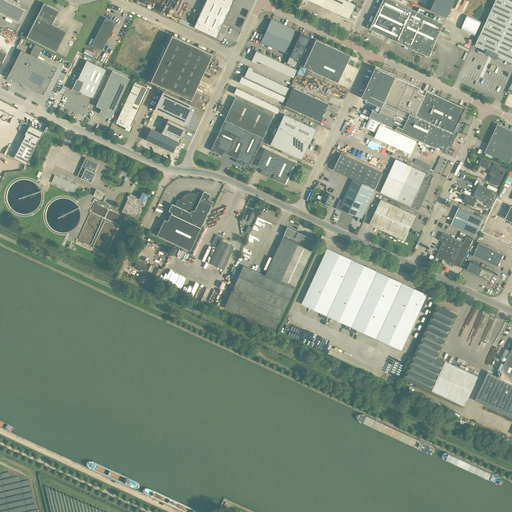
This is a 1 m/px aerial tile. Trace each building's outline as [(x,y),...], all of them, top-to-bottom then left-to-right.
[(26,10),(23,8),(12,3),(13,2),(13,0),(0,0),(0,13),(19,24),(26,10)] [(205,0),(193,27),(222,40),(228,26),(222,24),(233,0),(205,0)] [(355,5),(344,0),(307,0),(349,19),(355,5)] [(434,14),(432,18),(429,16),(430,13),(420,8),(418,12),(392,0),(382,0),(378,10),(376,15),(370,29),(406,46),(411,48),(411,50),(413,49),(424,55),(425,56),(427,56),(429,57),(430,55),(432,54),(431,52),(434,45),(444,23),(440,21),(441,18),(434,14)] [(418,0),(432,6),(430,11),(446,18),(454,0),(418,0)] [(455,7),(466,13),(471,2),(466,0),(463,0),(461,4),(458,3),(455,7)] [(495,0),(474,45),(511,62),(511,0),(510,0),(495,0)] [(44,3),(26,37),(55,52),(66,31),(52,23),(59,11),(44,3)] [(481,21),(467,15),(461,29),(475,35),(481,21)] [(102,50),(112,31),(116,23),(105,18),(91,44),(102,50)] [(267,27),(268,27),(261,42),(285,53),(295,30),(276,21),(271,19),(267,27)] [(141,33),(135,46),(158,56),(168,34),(141,21),(137,30),(141,33)] [(310,37),(307,36),(300,32),(286,63),(296,68),(310,37)] [(190,100),(199,81),(210,57),(212,54),(172,35),(150,81),(190,100)] [(315,39),(315,41),(303,67),(337,83),(350,55),(315,39)] [(21,50),(7,77),(43,95),(57,68),(37,58),(41,48),(35,45),(30,55),(21,50)] [(135,46),(132,54),(154,64),(158,56),(135,46)] [(85,48),(83,53),(94,57),(96,53),(85,48)] [(257,61),(261,63),(265,55),(256,51),(251,61),(256,63),(257,61)] [(132,54),(128,61),(151,72),(154,64),(132,54)] [(261,63),(266,65),(270,57),(265,55),(261,63)] [(86,60),(103,68),(105,64),(88,56),(86,60)] [(266,65),(270,67),(274,59),(270,57),(266,65)] [(270,67),(275,69),(279,61),(274,59),(270,67)] [(78,92),(79,91),(93,98),(106,70),(86,61),(78,79),(76,79),(72,89),(78,92)] [(128,61),(125,69),(147,79),(151,72),(128,61)] [(275,69),(279,71),(283,64),(279,61),(275,69)] [(279,71),(284,74),(288,66),(283,64),(279,71)] [(284,74),(289,76),(292,68),(288,66),(284,74)] [(253,81),(256,73),(252,71),(253,69),(249,67),(244,77),(253,81)] [(363,95),(362,98),(376,104),(370,117),(377,120),(377,121),(370,118),(365,127),(375,132),(380,122),(379,122),(379,121),(382,123),(381,124),(375,137),(411,153),(417,141),(384,126),(385,124),(391,127),(392,127),(416,138),(428,144),(437,148),(442,150),(445,151),(448,144),(451,145),(451,146),(452,146),(457,134),(456,134),(458,132),(462,124),(463,123),(459,122),(465,108),(464,108),(457,105),(451,102),(445,99),(440,97),(427,90),(425,95),(419,92),(421,88),(396,76),(396,77),(376,67),(374,70),(374,72),(363,95)] [(293,78),(297,70),(292,68),(289,76),(293,78)] [(101,108),(99,113),(111,118),(129,79),(112,70),(96,106),(101,108)] [(253,81),(257,83),(261,75),(256,73),(253,81)] [(257,83),(262,85),(266,77),(261,75),(257,83)] [(241,77),(239,82),(250,87),(252,82),(241,77)] [(262,85),(266,87),(270,79),(266,77),(262,85)] [(115,123),(123,126),(125,127),(124,129),(130,132),(133,126),(131,125),(148,88),(135,82),(116,122),(115,122),(115,123)] [(252,82),(250,87),(255,90),(258,84),(252,82)] [(258,84),(255,90),(261,92),(263,87),(258,84)] [(263,87),(261,92),(266,95),(269,89),(263,87)] [(236,88),(233,93),(244,98),(247,93),(236,88)] [(319,122),(325,109),(328,104),(293,88),(285,106),(319,122)] [(269,89),(266,95),(272,98),(274,92),(269,89)] [(274,92),(272,98),(277,100),(280,94),(274,92)] [(247,93),(244,98),(250,101),(252,95),(247,93)] [(280,94),(277,100),(282,103),(285,97),(280,94)] [(171,95),(163,113),(188,125),(196,107),(171,95)] [(252,95),(250,101),(255,103),(258,98),(252,95)] [(234,111),(268,127),(273,115),(239,99),(239,98),(236,96),(235,98),(235,97),(230,108),(234,111)] [(258,98),(255,103),(261,106),(263,100),(258,98)] [(263,100),(261,106),(266,109),(269,103),(263,100)] [(269,103),(266,109),(272,111),(274,105),(269,103)] [(274,105),(272,111),(277,114),(280,108),(274,105)] [(264,135),(268,127),(234,111),(230,108),(225,118),(241,125),(245,127),(264,135)] [(310,143),(316,129),(284,114),(270,144),(302,159),(309,143),(310,143)] [(241,125),(225,118),(210,150),(223,156),(225,153),(228,155),(241,125)] [(186,128),(168,119),(161,133),(151,128),(145,139),(173,152),(176,145),(178,146),(181,138),(181,139),(186,128)] [(488,144),(486,148),(484,152),(509,163),(511,156),(511,130),(497,124),(488,144)] [(14,158),(27,164),(43,132),(29,125),(25,134),(25,135),(14,158)] [(264,135),(245,127),(241,125),(228,155),(237,159),(236,162),(249,168),(264,135)] [(271,173),(279,155),(265,149),(257,166),(262,168),(261,170),(260,172),(264,174),(263,175),(268,177),(272,179),(272,178),(274,174),(271,173)] [(272,178),(284,184),(287,179),(291,181),(294,176),(300,165),(279,155),(271,173),(274,174),(272,178)] [(482,157),(479,165),(487,169),(490,161),(482,157)] [(85,158),(77,176),(91,183),(95,173),(94,172),(98,163),(85,158)] [(396,159),(380,192),(410,206),(410,207),(411,207),(411,206),(418,210),(419,210),(418,210),(430,184),(429,184),(429,183),(430,183),(430,182),(431,181),(431,180),(432,179),(433,176),(426,173),(396,159)] [(491,175),(489,181),(499,186),(507,169),(506,169),(507,168),(504,167),(494,163),(489,174),(491,175)] [(77,184),(53,174),(50,182),(74,192),(77,184)] [(340,199),(336,208),(342,211),(343,210),(362,218),(375,189),(353,179),(343,201),(340,199)] [(489,207),(493,199),(496,191),(479,183),(472,197),(486,203),(485,205),(489,207)] [(104,193),(96,189),(93,195),(101,199),(104,193)] [(164,219),(157,235),(190,251),(213,201),(212,203),(207,201),(209,198),(210,194),(204,191),(202,194),(197,192),(196,194),(193,193),(190,193),(187,193),(184,195),(181,197),(180,200),(178,199),(175,205),(172,204),(169,211),(169,212),(171,213),(167,221),(164,219)] [(121,212),(137,219),(148,197),(149,197),(149,196),(150,196),(150,195),(150,194),(149,194),(149,193),(148,193),(147,193),(146,194),(142,192),(138,199),(136,198),(136,197),(130,194),(121,212)] [(333,195),(327,192),(324,197),(322,196),(320,201),(322,202),(328,205),(333,195)] [(463,202),(467,203),(473,206),(476,200),(470,197),(466,195),(463,202)] [(369,224),(374,226),(385,231),(404,240),(408,232),(416,215),(381,199),(369,224)] [(511,206),(499,201),(487,226),(510,237),(511,233),(511,205),(511,206)] [(483,219),(471,213),(459,207),(451,225),(475,236),(483,219)] [(239,219),(243,221),(244,219),(251,222),(255,212),(253,211),(253,210),(252,210),(251,209),(250,209),(250,210),(248,209),(246,215),(242,214),(239,219)] [(299,233),(298,232),(287,227),(286,230),(284,234),(284,235),(283,237),(282,237),(266,273),(265,276),(243,265),(224,307),(274,330),(294,289),(293,289),(294,286),(295,286),(311,251),(311,250),(312,248),(313,248),(316,240),(304,235),(303,235),(303,234),(301,233),(301,234),(299,233)] [(443,242),(436,256),(460,267),(473,238),(460,232),(458,237),(457,239),(442,232),(439,240),(443,242)] [(213,244),(217,246),(209,263),(223,270),(227,261),(234,246),(231,245),(222,241),(223,238),(217,235),(213,244)] [(473,255),(497,267),(503,254),(479,243),(473,255)] [(427,294),(327,248),(302,304),(401,350),(427,294)] [(145,264),(137,261),(135,266),(138,268),(137,270),(139,271),(141,269),(145,271),(148,266),(145,264)] [(495,273),(470,261),(466,270),(485,278),(485,279),(490,281),(492,275),(493,276),(495,273)] [(155,266),(152,265),(151,264),(147,271),(152,273),(150,277),(157,281),(162,270),(155,266)] [(445,310),(445,309),(437,305),(404,378),(464,406),(478,376),(445,361),(437,357),(457,314),(449,311),(448,311),(445,310)] [(511,351),(510,350),(498,377),(488,373),(475,400),(511,417),(511,351)]
